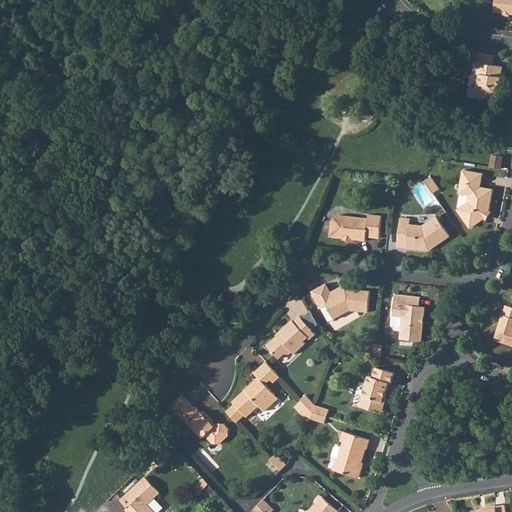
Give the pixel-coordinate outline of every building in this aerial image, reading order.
[(511,0),(495,0),(494,12),(511,14),(511,0)] [(473,65),(479,66),(478,74),(481,75),(479,85),(477,84),(476,94),(498,96),(499,89),(500,89),(501,85),(500,85),(501,81),(502,81),(502,77),(501,77),(503,67),(493,65),(494,56),(475,53),(473,65)] [(490,166),(499,168),(501,155),(492,154),(490,166)] [(460,181),(468,195),(467,202),(458,208),(464,216),(463,220),(467,224),(472,226),(483,218),(481,215),(485,209),(488,210),(492,189),(479,186),(482,173),(462,169),(460,181)] [(431,176),(424,181),(433,193),(439,189),(431,176)] [(483,218),(486,219),(491,212),(488,210),(485,209),(481,215),(483,218)] [(329,231),(328,236),(342,238),(343,236),(348,236),(350,238),(365,240),(366,235),(378,236),(381,215),(368,213),(368,217),(340,214),(337,214),(331,218),(329,231)] [(398,232),(407,233),(406,246),(422,248),(423,246),(427,247),(427,249),(449,234),(437,216),(422,225),(410,224),(410,218),(400,217),(398,232)] [(397,245),(406,246),(407,233),(398,232),(397,245)] [(337,288),(331,291),(326,284),(311,292),(320,308),(326,305),(334,318),(349,310),(367,312),(370,291),(345,288),(339,291),(337,288)] [(391,316),(396,317),(399,314),(402,317),(399,339),(421,342),(423,323),(421,323),(422,318),(424,319),(425,307),(419,306),(420,297),(394,294),(391,316)] [(493,340),(511,346),(511,308),(504,305),(493,340)] [(267,345),(279,358),(285,353),(289,354),(292,352),(294,354),(305,344),(303,341),(307,337),(310,340),(315,335),(311,330),(312,329),(300,316),(294,321),(292,320),(276,335),(278,337),(276,339),(274,339),(267,345)] [(382,345),(375,344),(373,358),(380,359),(382,345)] [(227,411),(238,423),(245,415),(247,418),(259,406),(265,412),(279,398),(266,385),(271,379),(275,383),(281,377),(266,361),(254,373),(258,377),(254,381),(255,382),(249,388),(248,387),(245,390),(246,391),(233,403),(235,405),(227,411)] [(358,405),(377,412),(380,402),(381,402),(388,382),(391,383),(394,373),(375,367),(372,377),(369,376),(362,395),(358,405)] [(182,418),(188,425),(189,424),(202,437),(204,435),(212,443),(219,443),(227,436),(228,428),(223,423),(217,423),(214,426),(211,423),(212,421),(203,412),(202,413),(201,412),(200,412),(194,406),(193,407),(182,395),(172,404),(175,413),(180,419),(182,418)] [(307,396),(302,401),(312,412),(315,405),(307,396)] [(312,412),(327,416),(329,409),(315,405),(312,412)] [(310,417),(325,422),(327,416),(312,412),(310,417)] [(332,470),(358,478),(362,467),(357,465),(359,461),(360,461),(365,448),(366,448),(369,439),(344,431),(340,440),(344,441),(342,447),(338,459),(336,458),(332,470)] [(336,458),(338,459),(342,447),(337,445),(334,446),(331,456),(336,458)] [(271,458),(281,470),(286,464),(276,453),(271,458)] [(121,500),(129,508),(131,507),(134,510),(132,511),(131,511),(156,511),(149,504),(161,492),(146,477),(121,500)] [(195,486),(201,492),(208,484),(203,478),(195,486)] [(198,494),(201,492),(195,486),(192,489),(198,494)] [(340,511),(325,498),(320,503),(317,501),(307,511),(340,511)] [(258,505),(265,511),(271,511),(274,510),(263,500),(258,505)]
